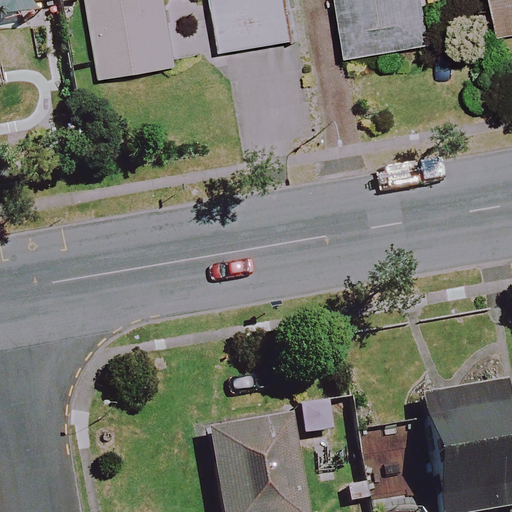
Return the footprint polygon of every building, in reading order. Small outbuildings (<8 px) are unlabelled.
[(164,0),(216,0),(224,57),(296,46),(288,0),(91,0),(104,80),(175,69),(164,0)] [(435,49),(426,0),(341,0),(352,63),(435,49)] [(511,37),(511,0),(496,0),(501,39),(511,37)] [(511,511),(511,485),(495,391),(416,406),(434,511),(511,511)] [(298,511),(283,420),(201,434),(213,511),(298,511)]
